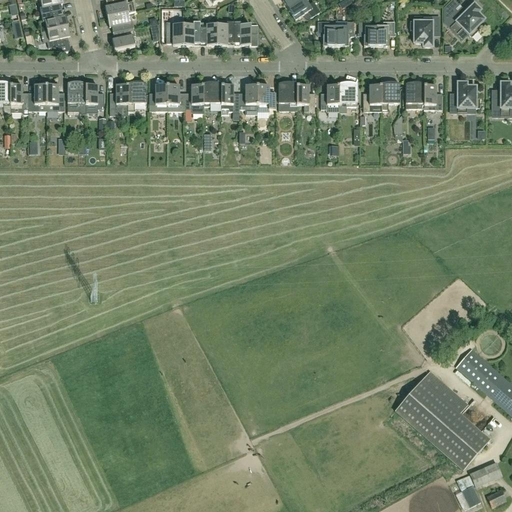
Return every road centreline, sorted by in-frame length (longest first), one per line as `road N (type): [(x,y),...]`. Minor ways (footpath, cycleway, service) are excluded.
road 1 (residential): [(295,68),(92,64)]
road 2 (residential): [(477,67),(295,68)]
